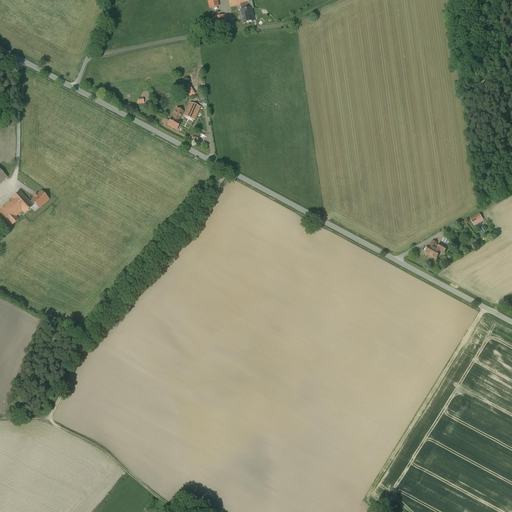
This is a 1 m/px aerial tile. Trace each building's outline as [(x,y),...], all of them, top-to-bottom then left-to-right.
[(216,0),(207,0),(210,9),(211,8),(218,7),(216,0)] [(241,11),(243,24),(254,21),(251,9),(250,9),(248,3),(240,4),(241,11)] [(226,15),(213,18),(215,28),(228,26),(226,15)] [(191,98),(196,94),(191,87),(186,90),(191,98)] [(200,107),(190,103),(184,116),(194,121),(200,107)] [(178,122),(183,112),(177,109),(170,122),(168,121),(165,124),(168,126),(176,131),(181,123),(178,122)] [(20,192),(0,210),(0,213),(9,224),(12,226),(19,220),(16,217),(22,211),(30,203),(30,202),(20,192)] [(41,192),(32,200),(35,204),(39,208),(48,200),(41,192)] [(30,203),(22,211),(24,214),(33,206),(30,203)] [(474,226),(483,221),(479,215),(471,220),(474,226)] [(451,242),(444,238),(437,250),(440,252),(444,254),(451,242)] [(426,254),(436,259),(440,252),(437,250),(434,249),(430,246),(428,249),(426,248),(424,252),(426,254)]
